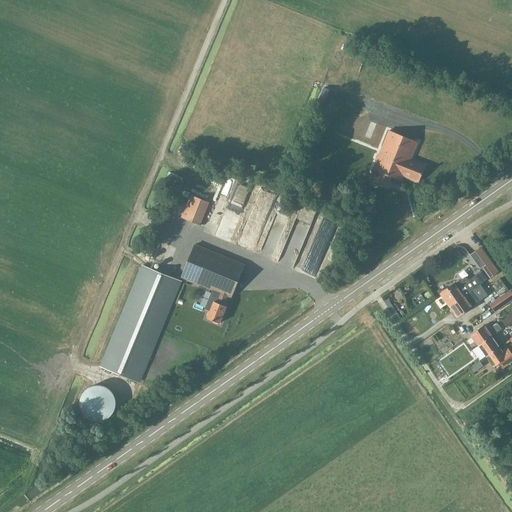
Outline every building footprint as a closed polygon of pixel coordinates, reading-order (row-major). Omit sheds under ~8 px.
[(317,100),(328,105),(334,93),(323,88),(317,100)] [(417,143),(388,131),(388,132),(389,132),(374,170),(373,169),(373,170),(376,171),(372,183),(390,190),(393,182),(399,185),(399,184),(400,181),(402,181),(403,176),(418,182),(418,183),(425,165),(424,165),(424,166),(410,160),(417,143)] [(173,194),(164,216),(200,231),(210,209),(173,194)] [(240,194),(236,203),(244,207),(248,198),(240,194)] [(225,213),(233,225),(238,221),(231,210),(225,213)] [(330,236),(333,227),(326,225),(323,234),(330,236)] [(195,245),(181,278),(212,290),(204,309),(210,312),(207,319),(219,324),(226,307),(224,306),(228,297),(231,298),(244,265),(195,245)] [(482,273),(487,280),(498,272),(481,248),(470,256),(482,273)] [(101,367),(138,382),(180,281),(143,266),(101,367)] [(487,280),(482,273),(467,284),(464,280),(442,295),(450,306),(472,291),(487,280)] [(508,289),(500,278),(493,283),(497,289),(495,290),(499,296),(508,289)] [(511,292),(510,290),(494,301),(499,309),(511,299),(511,292)] [(479,301),(472,291),(450,306),(457,316),(479,301)] [(511,323),(511,312),(501,321),(506,328),(511,323)] [(478,345),(496,333),(493,328),(488,331),(484,325),(470,335),(478,345)] [(496,333),(478,345),(486,356),(499,347),(504,343),(496,333)] [(502,351),(499,347),(486,356),(493,367),(499,363),(502,368),(511,360),(511,354),(507,348),(502,351)] [(480,362),(470,368),(472,371),(474,373),(483,366),(480,362)] [(79,403),(80,406),(81,409),(82,412),(84,415),(86,417),(89,419),(91,420),(94,421),(98,421),(101,421),(104,420),(107,419),(109,417),(112,415),(113,412),(115,409),(115,406),(116,403),(115,400),(115,397),(113,394),(112,392),(109,389),(107,387),(104,386),(101,385),(98,385),(94,385),(91,386),(89,387),(86,389),(84,392),(82,394),(81,397),(80,400),(79,403)]
